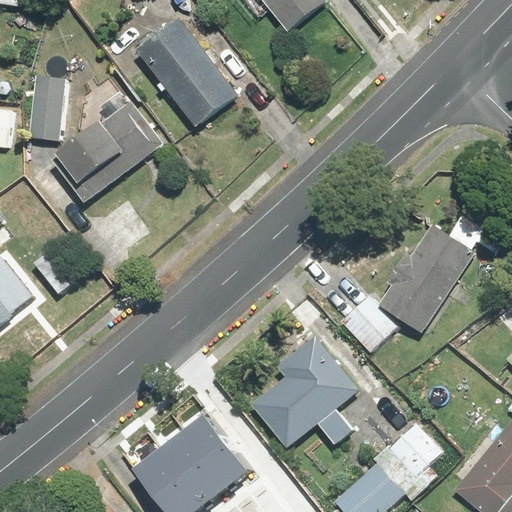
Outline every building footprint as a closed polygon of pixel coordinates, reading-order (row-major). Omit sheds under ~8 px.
[(326,5),(322,0),(233,0),(253,25),(268,14),(286,36),(326,5)] [(177,12),(132,48),(199,132),(244,96),(177,12)] [(37,76),(32,140),(67,143),(73,79),(37,76)] [(49,163),(85,209),(167,144),(114,78),(86,100),(103,121),(49,163)] [(1,207),(0,208),(0,248),(20,235),(1,207)] [(382,312),(419,337),(472,260),(435,234),(382,312)] [(63,249),(44,263),(70,297),(89,282),(63,249)] [(76,296),(44,321),(58,339),(90,314),(76,296)] [(511,334),(491,354),(511,375),(511,334)] [(243,393),(285,448),(354,394),(312,340),(243,393)] [(207,410),(136,468),(172,511),(202,511),(256,469),(207,410)] [(454,489),(484,511),(503,511),(511,500),(511,413),(510,412),(454,489)] [(328,501),(339,511),(384,511),(404,493),(369,459),(328,501)]
